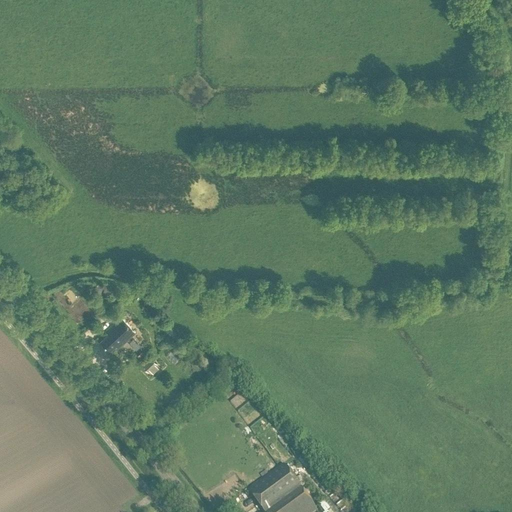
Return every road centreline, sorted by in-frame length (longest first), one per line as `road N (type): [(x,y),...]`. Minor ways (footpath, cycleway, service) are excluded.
road 1 (track): [(492,277),(451,290),(349,300),(83,272),(6,299)]
road 2 (secondary): [(188,511),(0,291)]
road 3 (track): [(505,59),(492,277)]
